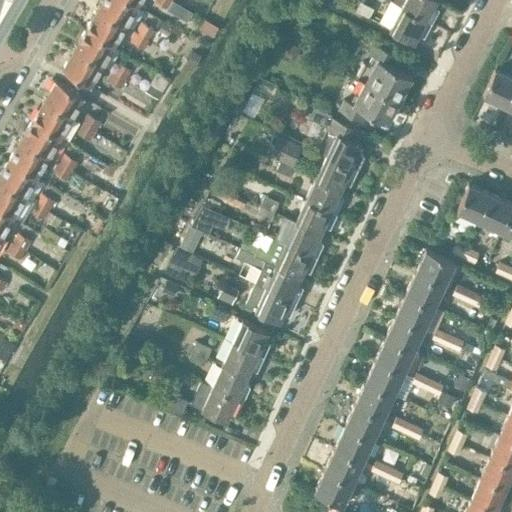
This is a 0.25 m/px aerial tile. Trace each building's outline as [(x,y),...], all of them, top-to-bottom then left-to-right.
[(100,0),(96,8),(124,24),(136,4),(129,0),(100,0)] [(355,9),(368,16),(373,7),(359,0),(355,9)] [(402,0),(400,5),(431,21),(438,7),(432,4),(434,0),(402,0)] [(389,27),(413,40),(417,32),(423,35),(431,21),(400,5),(389,27)] [(85,27),(113,44),(124,24),(96,8),(85,27)] [(136,31),(148,38),(154,29),(141,21),(136,31)] [(73,47),(101,64),(113,44),(85,27),(73,47)] [(165,49),(165,48),(170,40),(154,30),(148,39),(165,49)] [(143,47),(148,38),(136,31),(130,40),(143,47)] [(165,49),(175,55),(180,46),(170,40),(165,49)] [(365,80),(398,97),(411,75),(391,64),(397,54),(374,42),(368,53),(369,53),(358,74),(365,78),(365,80)] [(61,68),(89,84),(101,64),(73,47),(61,68)] [(112,71),(125,78),(130,69),(118,61),(112,71)] [(482,93),(505,103),(511,87),(511,75),(494,67),(482,93)] [(107,80),(119,87),(125,78),(112,71),(107,80)] [(42,99),(70,116),(82,95),(55,79),(42,99)] [(338,108),(361,120),(367,110),(386,120),(398,97),(365,80),(353,102),(344,98),(338,108)] [(276,86),(273,94),(284,99),(288,91),(276,86)] [(31,119),(59,135),(70,116),(42,99),(31,119)] [(82,122),(94,130),(100,120),(87,113),(82,122)] [(296,124),(310,130),(314,122),(300,115),(296,124)] [(335,131),(325,154),(356,168),(363,153),(357,151),(360,143),(354,140),(359,128),(330,115),(325,126),(335,131)] [(19,139),(47,155),(59,135),(31,119),(19,139)] [(76,132),(89,139),(94,130),(82,122),(76,132)] [(273,131),(268,143),(272,145),(268,154),(280,159),(280,160),(294,166),(298,157),(295,156),(300,144),(273,131)] [(7,159),(35,175),(47,155),(19,139),(7,159)] [(58,162),(71,169),(76,160),(64,153),(58,162)] [(325,154),(315,176),(340,187),(343,180),(349,182),(356,168),(325,154)] [(0,171),(0,181),(24,195),(35,175),(7,159),(0,171)] [(280,160),(276,168),(290,175),(294,166),(280,160)] [(53,171),(65,179),(71,169),(58,162),(53,171)] [(315,176),(305,198),(336,212),(342,197),(336,194),(340,187),(315,176)] [(0,207),(12,215),(24,195),(0,181),(0,207)] [(456,208),(478,219),(491,191),(468,181),(456,208)] [(478,219),(501,229),(511,202),(511,200),(491,191),(478,219)] [(35,202),(47,209),(53,200),(40,192),(35,202)] [(260,203),(274,210),(278,201),(264,195),(260,203)] [(305,198),(295,219),(320,231),(323,223),(329,226),(336,212),(305,198)] [(29,211),(42,218),(47,209),(35,202),(29,211)] [(511,202),(501,229),(511,233),(511,202)] [(256,212),(270,219),(274,210),(260,203),(256,212)] [(0,234),(0,235),(12,215),(0,207),(0,234)] [(295,219),(285,241),(316,255),(322,241),(316,238),(320,231),(295,219)] [(11,241),(24,249),(29,239),(17,232),(11,241)] [(239,247),(253,254),(257,245),(243,239),(239,247)] [(450,250),(462,255),(466,246),(454,240),(450,250)] [(6,251),(18,258),(24,249),(11,241),(6,251)] [(285,241),(274,263),(299,274),(303,267),(309,270),(316,255),(285,241)] [(176,246),(164,272),(180,279),(186,267),(180,265),(187,251),(176,246)] [(462,255),(474,260),(478,251),(466,246),(462,255)] [(236,256),(250,262),(253,254),(239,247),(236,256)] [(415,270),(443,283),(454,260),(425,247),(415,270)] [(264,259),(254,280),(295,299),(302,285),(296,282),(299,274),(274,263),(264,259)] [(495,270),(506,275),(510,266),(499,260),(495,270)] [(405,292),(433,305),(443,283),(415,270),(405,292)] [(219,292),(233,298),(239,286),(225,279),(219,292)] [(244,303),(279,319),(282,311),(289,314),(295,299),(254,280),(244,303)] [(452,292),(465,298),(469,289),(456,283),(452,292)] [(465,298),(478,304),(482,295),(469,289),(465,298)] [(395,314),(423,327),(433,305),(405,292),(395,314)] [(384,336),(413,349),(423,327),(395,314),(384,336)] [(242,318),(231,340),(262,354),(269,340),(263,337),(267,329),(242,318)] [(431,336),(445,342),(449,333),(436,327),(431,336)] [(445,342),(458,348),(462,339),(449,333),(445,342)] [(374,357),(403,371),(413,349),(384,336),(374,357)] [(193,349),(207,355),(211,347),(197,340),(193,349)] [(231,340),(221,362),(246,374),(250,366),(256,369),(262,354),(231,340)] [(490,354),(499,358),(504,347),(494,343),(490,354)] [(189,358),(203,364),(207,355),(193,349),(189,358)] [(485,364),(495,368),(499,358),(490,354),(485,364)] [(364,379),(393,393),(403,371),(374,357),(364,379)] [(211,384),(242,398),(249,384),(243,381),(246,374),(221,362),(211,384)] [(411,380),(425,386),(429,377),(416,371),(411,380)] [(425,386),(438,392),(442,383),(429,377),(425,386)] [(354,402),(383,415),(393,393),(364,379),(354,402)] [(191,402),(226,418),(229,410),(236,413),(242,398),(211,384),(201,380),(191,402)] [(471,396),(480,400),(485,390),(476,386),(471,396)] [(159,400),(181,411),(187,399),(164,389),(159,400)] [(467,406),(476,410),(480,400),(471,396),(467,406)] [(344,423),(373,437),(383,415),(354,402),(344,423)] [(498,433),(511,439),(511,413),(508,412),(498,433)] [(391,424),(405,430),(409,421),(396,415),(391,424)] [(405,430),(418,436),(422,427),(409,421),(405,430)] [(334,445),(362,459),(373,437),(344,423),(334,445)] [(452,438),(461,442),(466,432),(457,428),(452,438)] [(489,455),(511,464),(511,439),(498,433),(489,455)] [(448,449),(457,453),(461,442),(452,438),(448,449)] [(324,467),(352,481),(362,459),(334,445),(324,467)] [(480,476),(505,487),(511,471),(511,464),(489,455),(480,476)] [(371,468),(385,474),(389,465),(375,459),(371,468)] [(385,474),(398,480),(402,471),(389,465),(385,474)] [(326,511),(337,511),(352,481),(324,467),(313,490),(333,499),(326,511)] [(433,481),(443,485),(447,475),(438,470),(433,481)] [(470,497),(496,508),(505,487),(480,476),(470,497)] [(429,491),(438,495),(443,485),(433,481),(429,491)] [(463,511),(493,511),(496,508),(470,497),(463,511)] [(420,511),(419,511),(430,511),(433,506),(424,502),(420,511)]
